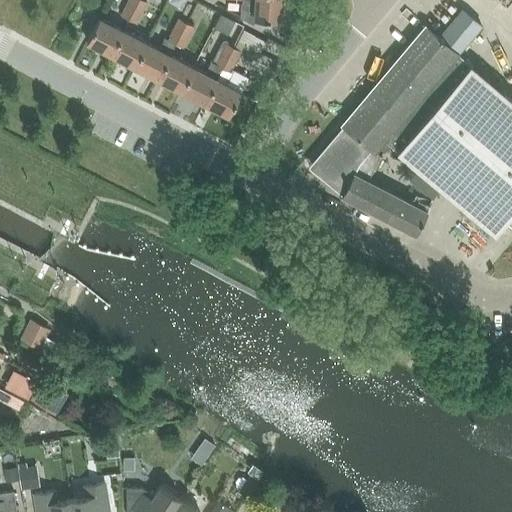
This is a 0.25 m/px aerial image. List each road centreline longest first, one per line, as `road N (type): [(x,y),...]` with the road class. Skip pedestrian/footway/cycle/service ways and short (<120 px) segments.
road 1 (unclassified): [(511,300),(484,301),(253,180)]
road 2 (unclassified): [(253,180),(0,47)]
road 3 (unclassified): [(253,180),(293,105),(378,4)]
